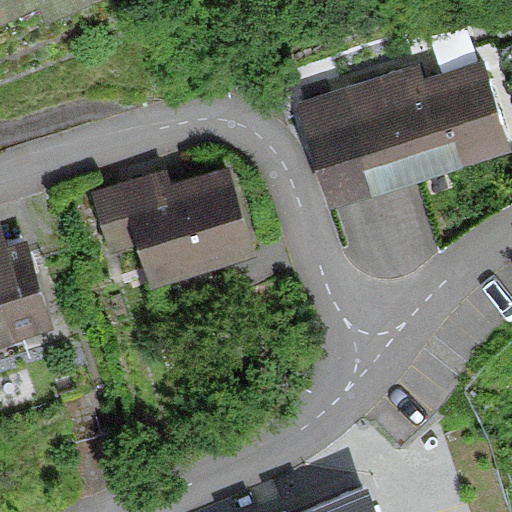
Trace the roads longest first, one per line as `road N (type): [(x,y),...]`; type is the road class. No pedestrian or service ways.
road 1 (residential): [(0,175),(164,122),(223,116),(263,130),(348,325),(375,362)]
road 2 (residential): [(375,362),(328,412),(126,511)]
road 3 (residential): [(375,362),(445,282),(511,233)]
